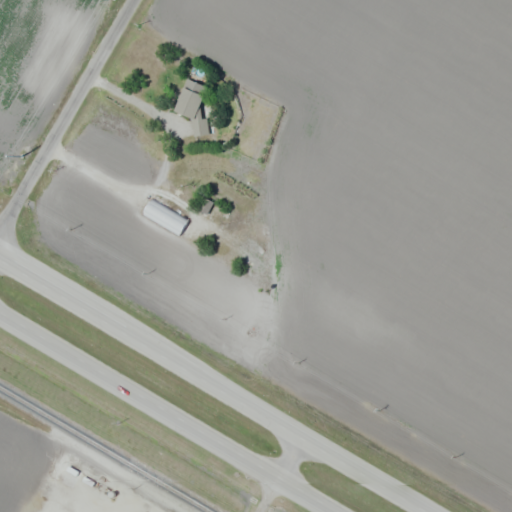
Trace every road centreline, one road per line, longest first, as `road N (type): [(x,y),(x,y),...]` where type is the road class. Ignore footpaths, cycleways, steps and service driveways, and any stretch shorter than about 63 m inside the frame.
road 1 (trunk): [(462,511),(0,228)]
road 2 (trunk): [(0,311),(339,511)]
road 3 (residential): [(0,222),(133,0)]
